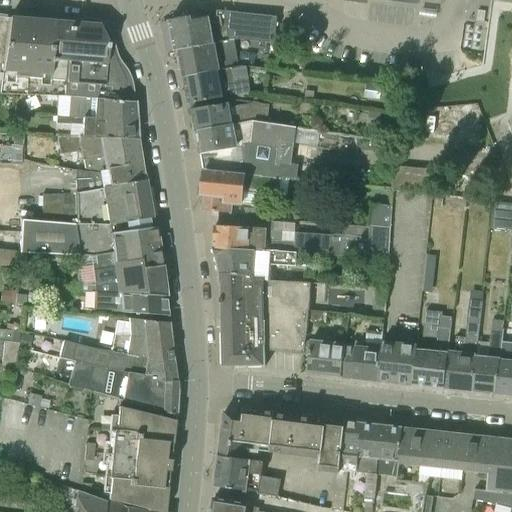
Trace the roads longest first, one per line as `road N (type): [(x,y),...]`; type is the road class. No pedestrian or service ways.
road 1 (residential): [(195,378),(172,165),(130,1)]
road 2 (residential): [(511,412),(195,378)]
road 3 (residential): [(186,511),(195,378)]
